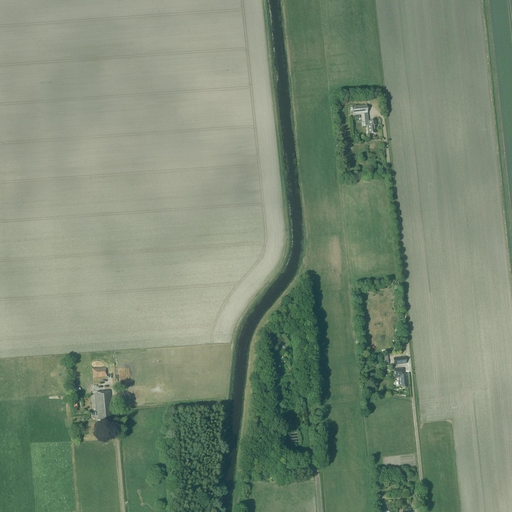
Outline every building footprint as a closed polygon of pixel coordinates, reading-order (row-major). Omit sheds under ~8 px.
[(376,125),(376,121),(368,122),(366,106),(352,107),(353,115),(364,114),(365,126),(367,126),(368,134),(375,134),(375,126),(376,125)] [(394,366),(406,365),(405,357),(393,359),(394,366)] [(93,378),(106,377),(105,368),(92,369),(93,378)] [(407,374),(403,374),(403,368),(393,369),(394,378),(399,378),(400,385),(401,385),(402,388),(406,387),(406,385),(408,385),(407,374)] [(100,418),(100,426),(110,426),(109,414),(113,413),(111,389),(94,391),(96,413),(95,413),(94,411),(90,412),(91,416),(95,415),(95,414),(96,414),(96,415),(97,414),(98,418),(100,418)] [(67,417),(65,393),(50,394),(52,418),(67,417)] [(71,442),(70,434),(59,435),(59,443),(71,442)]
